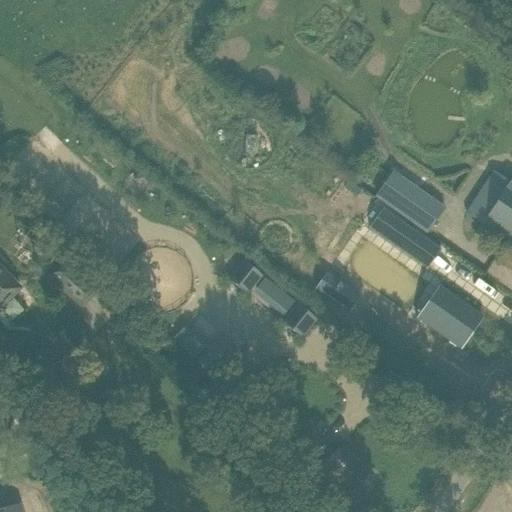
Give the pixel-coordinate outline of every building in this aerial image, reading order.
[(108,187),(42,124),(0,167),(0,169),(54,221),(66,209),(60,202),(69,193),(77,201),(80,197),(90,206),(108,187)] [(511,184),(493,172),(466,214),(502,238),(509,242),(511,244),(511,184)] [(443,208),(393,173),(376,197),(426,232),(443,208)] [(383,209),(370,229),(425,268),(439,248),(383,209)] [(330,217),(326,222),(350,238),(357,228),(333,211),(330,217)] [(345,254),(335,268),(345,275),(365,246),(355,239),(345,254)] [(308,267),(300,279),(311,287),(328,263),(317,255),(308,267)] [(6,273),(11,269),(0,259),(0,310),(22,289),(6,273)] [(43,277),(81,310),(97,292),(60,261),(43,277)] [(261,276),(242,261),(227,280),(246,295),(261,276)] [(359,298),(326,273),(315,289),(348,313),(359,298)] [(436,308),(424,327),(459,350),(472,330),(470,328),(479,314),(435,286),(425,301),(436,308)] [(316,320),(297,305),(282,324),(301,339),(316,320)] [(202,346),(208,339),(188,320),(181,326),(202,346)] [(222,336),(197,362),(215,379),(240,353),(222,336)] [(321,465),(335,479),(350,493),(369,473),(340,445),(321,465)]
